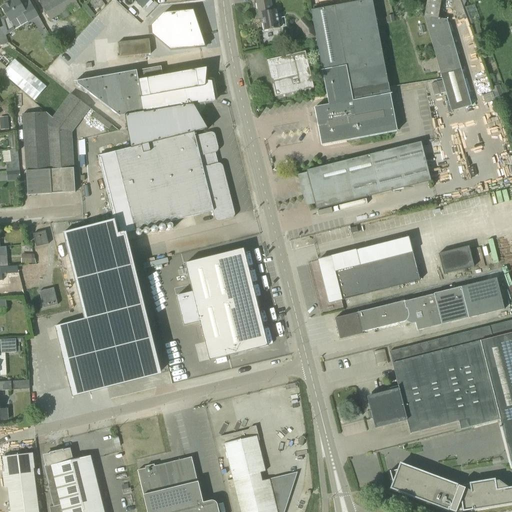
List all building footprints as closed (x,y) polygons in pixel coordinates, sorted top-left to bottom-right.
[(13,0),(1,7),(6,16),(0,19),(3,27),(5,35),(38,17),(31,4),(24,8),(19,0),(13,0)] [(77,3),(75,0),(40,0),(41,1),(39,2),(42,7),(50,20),(68,9),(72,14),(80,9),(77,3)] [(273,10),(271,0),(255,0),(259,18),(261,18),(263,31),(279,28),(276,10),(273,10)] [(323,9),(312,11),(311,11),(327,95),(326,95),(328,105),(320,106),(314,107),(321,145),(397,131),(388,84),(371,0),(356,0),(357,2),(323,9)] [(440,0),(426,0),(424,17),(451,111),(471,105),(447,20),(438,18),(440,0)] [(460,0),(450,0),(458,20),(466,17),(463,8),(460,0)] [(84,1),(81,3),(92,19),(95,16),(84,1)] [(67,10),(61,13),(65,19),(70,16),(67,10)] [(163,16),(152,29),(152,37),(170,52),(216,47),(193,12),(163,16)] [(296,24),(304,32),(305,40),(314,38),(312,26),(304,17),(296,24)] [(149,39),(118,43),(119,57),(151,54),(149,39)] [(105,55),(104,41),(93,41),(93,55),(105,55)] [(56,49),(52,42),(44,47),(48,53),(56,49)] [(314,88),(305,51),(266,61),(275,97),(314,88)] [(0,62),(0,71),(3,74),(34,101),(46,86),(15,60),(7,68),(0,62)] [(120,117),(125,116),(133,148),(194,132),(194,133),(208,129),(193,105),(193,103),(198,102),(198,104),(215,101),(212,82),(206,81),(207,68),(163,76),(161,67),(77,82),(78,85),(120,117)] [(444,113),(451,111),(445,92),(438,94),(444,113)] [(48,153),(51,194),(75,192),(71,131),(88,106),(69,93),(52,118),(46,112),(40,113),(43,154),(48,153)] [(96,112),(92,117),(109,129),(112,124),(96,112)] [(22,114),(27,185),(28,195),(51,194),(48,153),(43,154),(40,113),(22,114)] [(195,136),(194,133),(194,132),(133,148),(117,151),(126,186),(218,164),(215,153),(218,151),(218,148),(215,136),(213,133),(210,133),(195,136)] [(9,147),(16,147),(16,135),(8,136),(9,147)] [(431,181),(421,142),(306,171),(307,172),(298,175),(305,206),(315,204),(316,210),(326,207),(431,181)] [(19,171),(17,149),(10,149),(11,162),(6,163),(7,172),(19,171)] [(100,156),(116,220),(64,232),(85,318),(56,325),(62,351),(92,344),(102,386),(160,372),(125,232),(138,229),(126,186),(117,151),(100,156)] [(217,223),(231,219),(234,217),(234,214),(223,167),(221,164),(218,164),(126,186),(138,229),(212,211),(214,220),(215,221),(217,223)] [(19,171),(7,172),(8,181),(20,180),(19,171)] [(48,244),(48,241),(45,231),(33,234),(36,247),(48,244)] [(361,296),(420,281),(409,237),(318,260),(321,273),(353,266),(361,296)] [(443,275),(474,267),(469,246),(438,254),(443,275)] [(185,264),(209,361),(267,346),(243,249),(185,264)] [(26,263),(29,263),(36,264),(34,255),(22,254),(22,263),(26,263)] [(329,304),(361,296),(353,266),(321,273),(329,304)] [(418,330),(504,309),(496,278),(433,294),(434,294),(405,301),(404,301),(337,318),(343,342),(363,337),(362,332),(406,321),(410,324),(416,323),(418,330)] [(43,308),(58,305),(54,288),(39,291),(43,308)] [(511,320),(489,326),(476,329),(498,420),(499,420),(511,466),(511,465),(511,320)] [(498,420),(476,329),(437,340),(458,422),(458,421),(460,430),(498,420)] [(0,340),(1,353),(16,352),(15,339),(0,340)] [(458,422),(437,340),(389,352),(398,389),(367,397),(375,428),(406,420),(409,434),(458,422)] [(377,362),(387,359),(384,349),(375,351),(377,362)] [(11,386),(11,381),(0,381),(0,390),(12,390),(12,389),(11,386)] [(220,437),(222,444),(224,443),(226,449),(229,464),(230,468),(226,469),(231,493),(236,492),(237,497),(240,511),(278,511),(273,488),(269,489),(267,480),(262,481),(260,472),(265,471),(258,443),(259,441),(257,440),(255,428),(252,429),(249,428),(248,430),(240,432),(242,438),(233,441),(232,434),(220,437)] [(104,511),(90,456),(72,461),(69,450),(44,456),(47,467),(45,467),(50,485),(49,486),(54,506),(50,507),(50,511),(104,511)] [(4,458),(6,472),(3,472),(5,488),(8,488),(11,511),(9,511),(8,511),(38,511),(33,469),(32,454),(4,458)] [(145,467),(145,469),(138,470),(144,495),(198,482),(192,457),(155,466),(154,465),(145,467)] [(453,511),(455,511),(457,508),(465,488),(464,488),(458,486),(458,487),(456,486),(456,485),(400,464),(398,469),(390,472),(390,471),(389,471),(393,485),(394,485),(400,486),(398,490),(391,488),(447,509),(447,508),(449,509),(449,510),(453,511)] [(511,502),(510,503),(509,498),(511,497),(511,490),(498,480),(494,481),(494,480),(470,484),(470,487),(466,485),(464,488),(465,488),(457,508),(462,509),(462,511),(472,510),(472,509),(474,509),(474,510),(511,503),(511,502)] [(198,482),(144,495),(143,495),(147,511),(218,511),(217,505),(217,504),(216,503),(215,502),(214,501),(212,501),(211,501),(203,503),(198,482)]
